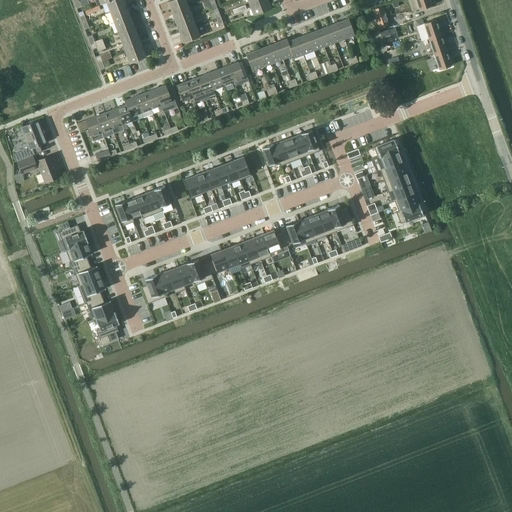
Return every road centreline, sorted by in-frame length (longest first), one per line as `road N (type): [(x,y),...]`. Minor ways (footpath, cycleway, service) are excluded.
road 1 (residential): [(114,269),(350,179)]
road 2 (residential): [(350,179),(338,147),(344,136),(479,85)]
road 3 (residential): [(79,180),(57,117),(172,71)]
